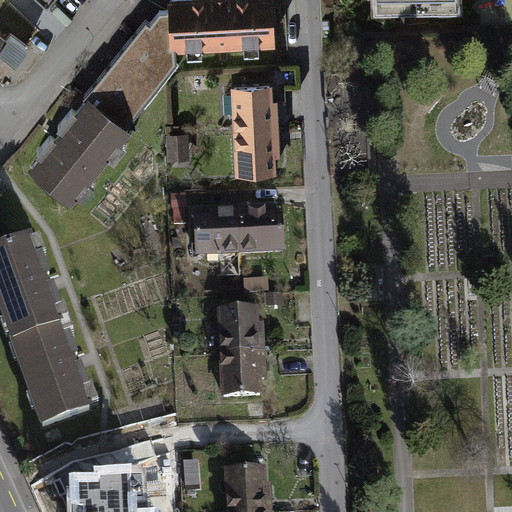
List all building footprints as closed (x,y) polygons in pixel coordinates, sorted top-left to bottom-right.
[(270,0),(175,0),(171,0),(171,9),(173,45),(273,40),(270,0)] [(160,9),(89,97),(127,127),(175,67),(173,45),(171,9),(160,9)] [(0,36),(0,73),(7,78),(30,47),(11,34),(6,41),(0,36)] [(270,85),(234,87),(236,130),(277,128),(276,102),(271,102),(270,85)] [(127,127),(89,97),(88,96),(77,111),(72,107),(58,125),(63,128),(56,137),(51,133),(37,151),(42,154),(32,166),(71,198),(128,128),(127,127)] [(277,128),(236,130),(238,173),(274,171),(273,154),(278,154),(277,128)] [(285,214),(192,219),(195,262),(287,257),(285,214)] [(29,243),(0,254),(0,336),(47,453),(104,430),(29,243)] [(278,306),(219,308),(221,409),(280,408),(278,306)] [(288,511),(287,460),(228,461),(229,511),(288,511)] [(159,511),(159,493),(101,494),(101,511),(159,511)]
